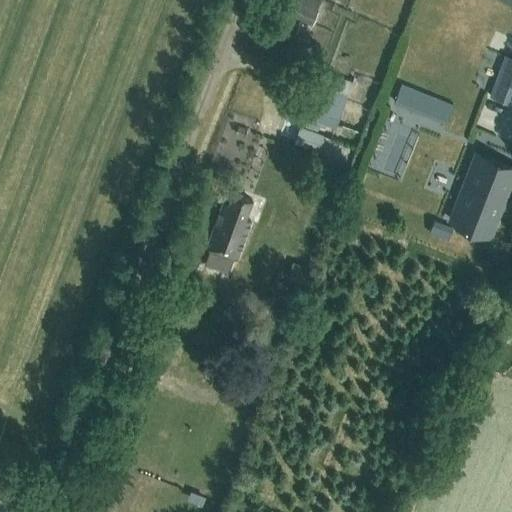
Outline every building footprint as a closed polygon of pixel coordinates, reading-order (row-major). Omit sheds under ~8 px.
[(289,0),(284,12),(311,24),(317,12),(316,11),(293,0),(291,0),(289,0)] [(292,0),(293,0),(316,11),(320,0),(292,0)] [(511,55),(504,52),(494,78),(488,94),(511,102),(511,55)] [(343,107),(347,95),(315,84),(311,96),(304,115),(334,126),(343,107)] [(393,93),(387,107),(433,126),(439,111),(412,100),(393,93)] [(297,132),(294,141),(317,149),(322,134),(300,126),(297,132)] [(451,220),(489,235),(511,175),(511,165),(477,152),(473,164),(479,167),(466,201),(459,199),(451,220)] [(237,256),(250,219),(245,217),(252,198),(232,191),(229,202),(223,200),(207,246),(237,256)] [(307,283),(313,267),(293,260),(287,275),(307,283)]
